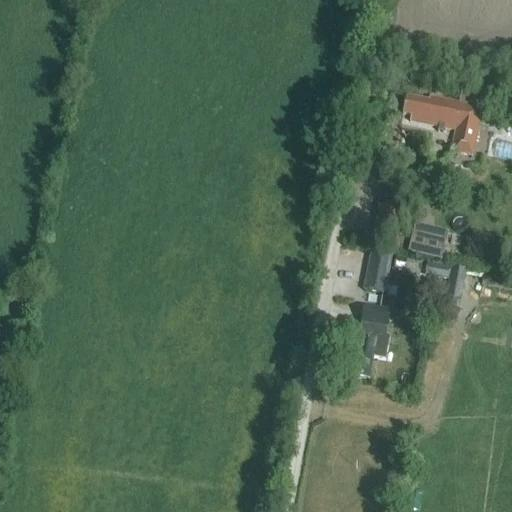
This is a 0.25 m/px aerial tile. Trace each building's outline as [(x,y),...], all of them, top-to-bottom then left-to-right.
[(406,99),(403,116),(410,118),(409,121),(456,131),(452,151),(472,155),(481,110),(483,98),(461,94),(458,106),(430,100),(429,104),(406,99)] [(403,211),(378,207),(372,244),(397,248),(403,211)] [(406,253),(440,262),(448,234),(413,225),(406,253)] [(392,259),(370,255),(363,292),(385,296),(392,259)] [(407,259),(396,257),(394,270),(405,272),(407,259)] [(443,311),(454,314),(458,314),(467,272),(427,264),(425,276),(449,281),(443,311)] [(353,377),(370,380),(374,359),(386,362),(390,339),(386,338),(390,313),(365,309),(360,334),(356,333),(349,368),(354,370),(353,377)]
